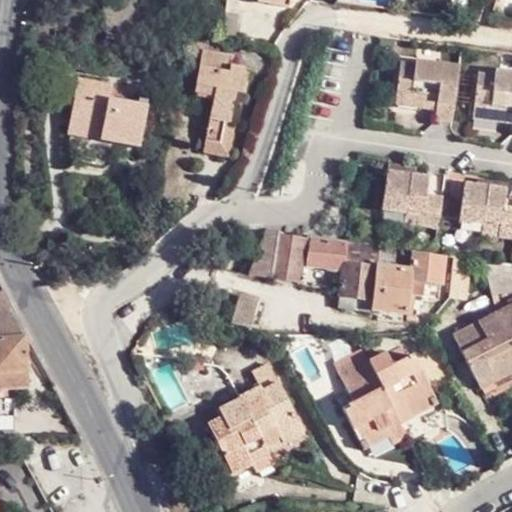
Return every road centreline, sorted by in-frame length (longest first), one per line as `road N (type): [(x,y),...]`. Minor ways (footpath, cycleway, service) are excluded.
road 1 (residential): [(238,208),(94,308),(120,411),(103,430)]
road 2 (tertiary): [(103,430),(12,253),(0,189)]
road 3 (residential): [(238,208),(304,18),(363,21)]
road 4 (residential): [(511,160),(336,131)]
road 5 (residential): [(336,131),(305,207),(238,208)]
road 6 (residential): [(363,21),(511,38)]
